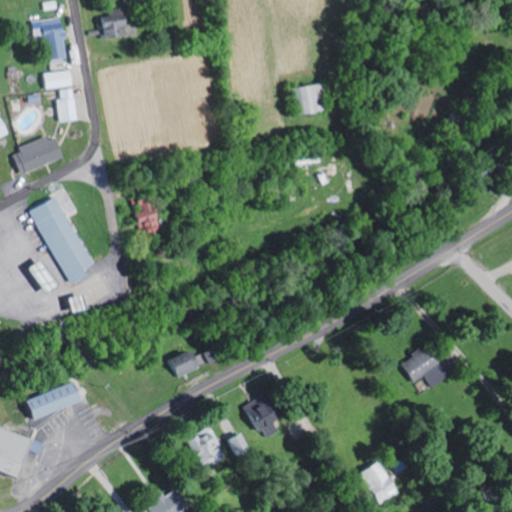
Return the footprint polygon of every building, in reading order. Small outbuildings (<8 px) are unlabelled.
[(99,37),(122,35),(120,12),(98,13),(99,37)] [(64,62),(61,34),(60,34),(58,17),(39,20),(44,64),(64,62)] [(43,88),(70,86),(69,70),(42,72),(43,88)] [(319,83),(289,86),(292,114),(322,110),(319,83)] [(59,89),(59,99),(56,99),(57,121),(74,120),(72,88),(59,89)] [(17,173),(60,158),(52,134),(16,147),(18,152),(11,154),(17,173)] [(490,176),(482,166),(466,179),(474,189),(490,176)] [(65,283),(81,275),(79,269),(88,265),(55,195),(29,208),(65,283)] [(153,223),(148,197),(131,200),(138,238),(153,235),(151,223),(153,223)] [(51,286),(37,259),(23,266),(37,293),(51,286)] [(198,345),(165,362),(173,378),(207,361),(198,345)] [(422,376),(429,386),(444,376),(424,345),(397,363),(410,383),(422,376)] [(25,419),(75,401),(68,381),(18,399),(25,419)] [(246,422),(264,440),(275,429),(269,423),(275,417),(265,408),(261,412),(253,404),(247,410),(252,416),(246,422)] [(221,459),(206,426),(179,439),(193,467),(208,461),(209,464),(221,459)] [(26,440),(0,430),(0,473),(9,477),(20,446),(24,447),(26,440)] [(379,505),(398,491),(374,460),(356,474),(379,505)] [(138,511),(176,511),(182,509),(170,490),(160,496),(158,493),(148,499),(152,504),(138,511)]
